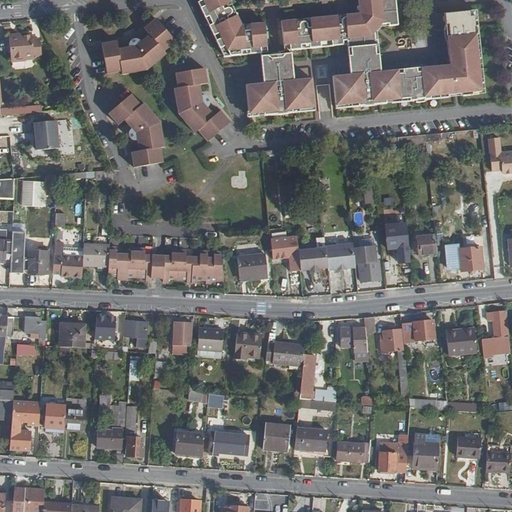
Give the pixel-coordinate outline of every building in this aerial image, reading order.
[(212,28),(222,47),(226,47),(229,55),(244,54),(244,50),(252,49),(253,53),(264,52),(263,46),(270,46),(267,21),(244,23),(232,0),(203,0),(199,2),(209,21),(213,19),(216,26),(212,28)] [(361,0),(362,9),(381,23),(392,21),(392,24),(401,23),(398,0),(361,0)] [(485,89),(484,71),(482,67),(478,67),(478,62),(483,62),(482,51),(477,52),(476,42),(481,42),(480,32),(481,32),(481,23),(479,23),(477,13),(473,14),(472,8),(447,11),(452,59),(457,63),(453,66),(435,68),(435,64),(424,65),(424,70),(417,70),(417,67),(406,67),(406,71),(401,71),(401,67),(388,68),(388,71),(373,72),(373,76),(363,77),(362,73),(345,75),(345,73),(336,74),(338,101),(354,100),(354,102),(361,102),(361,105),(377,104),(377,97),(403,95),(404,97),(412,96),(412,99),(418,98),(419,100),(427,100),(433,97),(433,94),(458,92),(458,87),(463,86),(463,91),(485,89)] [(312,43),(312,47),(324,45),(323,39),(334,39),(334,44),(346,43),(345,39),(350,38),(351,50),(382,47),(381,38),(378,38),(377,27),(357,12),(284,18),(286,43),(292,42),(293,48),(304,47),(304,43),(312,43)] [(153,31),(144,38),(142,37),(138,37),(134,41),(134,44),(120,47),(117,40),(103,43),(110,72),(125,68),(126,72),(142,68),(142,66),(150,64),(156,58),(158,60),(169,49),(168,47),(179,36),(159,14),(148,24),(153,31)] [(43,54),(42,38),(34,39),(33,31),(10,33),(12,59),(26,58),(26,55),(43,54)] [(204,93),(201,79),(210,77),(206,63),(177,68),(180,83),(178,84),(180,100),(182,100),(183,107),(189,114),(187,116),(198,128),(201,126),(211,138),(234,120),(223,108),(217,113),(209,104),(211,102),(211,101),(212,98),(211,96),(210,95),(207,93),(204,93)] [(317,104),(315,77),(304,78),(304,80),(289,81),(289,84),(277,85),(277,82),(263,84),(263,82),(250,84),(251,106),(252,107),(265,106),(265,110),(274,109),(274,111),(280,113),(290,113),(290,106),(317,104)] [(158,123),(157,115),(152,110),(153,108),(142,97),(140,99),(131,89),(110,110),(119,120),(124,115),(133,123),(131,126),(131,128),(131,131),(135,134),(139,134),(140,146),(133,148),(137,163),(165,155),(161,141),(164,140),(160,123),(158,123)] [(21,113),(20,107),(2,109),(2,115),(21,113)] [(61,147),(59,120),(36,121),(39,149),(61,147)] [(427,140),(427,132),(399,135),(400,142),(427,140)] [(511,149),(501,150),(503,170),(506,172),(511,171),(511,149)] [(88,178),(88,171),(59,173),(59,180),(88,178)] [(59,180),(59,173),(50,174),(50,186),(59,187),(59,180)] [(0,193),(16,193),(17,176),(0,177),(0,193)] [(109,185),(109,177),(100,177),(99,185),(109,185)] [(21,206),(42,207),(43,180),(22,180),(21,206)] [(419,196),(426,195),(425,185),(418,186),(419,196)] [(54,226),(64,226),(65,213),(55,212),(54,226)] [(396,248),(396,262),(408,261),(407,221),(385,221),(385,249),(396,248)] [(81,254),(82,228),(66,227),(65,253),(81,254)] [(26,272),(28,230),(15,229),(14,240),(14,261),(13,272),(26,272)] [(439,252),(437,234),(419,235),(421,254),(439,252)] [(301,250),(299,235),(274,237),(276,257),(292,256),(294,270),(303,269),(301,250)] [(14,261),(14,240),(0,240),(0,262),(7,263),(8,261),(14,261)] [(111,245),(112,243),(86,242),(85,256),(85,264),(111,265),(111,245)] [(356,247),(355,242),(337,244),(337,242),(328,242),(328,247),(331,267),(331,269),(340,268),(339,265),(347,264),(348,267),(358,266),(357,261),(356,247)] [(126,281),(127,253),(118,253),(118,246),(111,245),(111,265),(110,276),(120,276),(120,281),(126,281)] [(383,278),(381,260),(379,260),(377,245),(356,247),(357,261),(362,261),(363,280),(359,280),(360,291),(366,290),(365,280),(383,278)] [(139,276),(141,247),(133,246),(133,253),(127,253),(126,281),(131,281),(131,276),(139,276)] [(484,267),(483,246),(461,248),(463,270),(472,269),(472,271),(475,271),(475,268),(484,267)] [(155,277),(156,254),(148,254),(148,247),(141,247),(139,276),(149,277),(148,281),(155,282),(155,277)] [(331,267),(328,247),(301,250),(303,269),(331,267)] [(181,278),(182,248),(175,248),(175,255),(168,254),(166,282),(172,283),(172,278),(181,278)] [(194,283),(195,256),(190,256),(190,249),(182,248),(181,278),(189,278),(190,283),(194,283)] [(50,273),(51,250),(31,249),(30,272),(50,273)] [(210,279),(211,250),(204,249),(204,256),(195,256),(194,283),(200,283),(201,279),(210,279)] [(227,281),(224,250),(217,250),(217,256),(211,256),(212,250),(211,250),(210,279),(209,284),(219,284),(220,280),(227,281)] [(270,275),(269,253),(239,254),(241,276),(270,275)] [(166,282),(168,254),(156,254),(155,277),(166,277),(166,282)] [(85,264),(85,256),(55,255),(54,272),(63,273),(63,275),(84,276),(85,264)] [(344,268),(344,276),(353,276),(353,268),(344,268)] [(511,333),(508,309),(491,310),(492,320),(499,319),(500,334),(486,336),(488,354),(496,354),(496,345),(511,343),(511,333)] [(379,328),(377,313),(368,314),(369,324),(369,329),(379,328)] [(117,338),(118,315),(103,314),(102,338),(117,338)] [(0,333),(8,334),(9,316),(0,315),(0,333)] [(16,334),(17,316),(9,316),(8,334),(16,334)] [(49,337),(50,321),(44,321),(44,317),(28,316),(27,332),(43,332),(43,337),(49,337)] [(195,343),(197,320),(179,319),(176,347),(183,347),(183,342),(195,343)] [(439,338),(437,319),(406,321),(408,340),(439,338)] [(150,337),(151,320),(128,320),(128,336),(141,336),(141,342),(149,342),(149,337),(150,337)] [(88,345),(89,323),(64,321),(63,343),(74,344),(88,345)] [(369,329),(369,324),(345,325),(345,344),(358,344),(358,350),(371,350),(369,329)] [(482,350),(479,325),(466,327),(466,328),(450,330),(453,353),(482,350)] [(225,349),(227,328),(203,326),(202,347),(225,349)] [(407,353),(404,327),(386,328),(387,337),(385,337),(386,349),(401,348),(404,379),(412,379),(409,353),(407,353)] [(264,355),(267,332),(241,329),(238,356),(249,357),(250,353),(264,355)] [(160,350),(161,336),(154,336),(153,349),(160,350)] [(308,352),(309,344),(280,340),(277,361),(306,365),(308,352)] [(73,351),(74,344),(63,343),(48,342),(48,349),(73,351)] [(16,343),(16,355),(35,355),(35,344),(16,343)] [(313,399),(317,354),(308,352),(306,365),(303,398),(313,399)] [(129,355),(129,380),(139,380),(140,355),(129,355)] [(169,376),(170,359),(160,359),(158,376),(169,376)] [(340,400),(340,386),(331,385),(331,388),(319,388),(318,399),(319,399),(340,400)] [(16,405),(17,388),(0,387),(0,397),(2,398),(0,418),(15,419),(16,405)] [(127,421),(129,397),(122,397),(122,393),(115,393),(115,389),(105,389),(103,419),(127,421)] [(376,403),(375,393),(362,392),(361,402),(376,403)] [(452,408),(451,398),(413,395),(414,405),(428,406),(449,408),(452,408)] [(90,404),(91,397),(70,396),(70,402),(90,404)] [(43,424),(44,400),(34,400),(32,424),(43,424)] [(507,401),(498,402),(499,410),(508,409),(507,401)] [(68,427),(70,406),(70,404),(51,402),(49,426),(68,427)] [(137,424),(139,403),(131,402),(129,423),(137,424)] [(486,410),(487,403),(471,402),(471,409),(486,410)] [(34,448),(35,431),(27,430),(27,428),(21,428),(22,405),(16,405),(15,419),(13,447),(34,448)] [(88,429),(90,408),(70,406),(68,427),(88,429)] [(449,417),(449,408),(428,406),(428,415),(449,417)] [(476,433),(478,417),(456,414),(454,430),(476,433)] [(290,447),(292,423),(267,422),(265,446),(290,447)] [(125,445),(126,425),(113,425),(113,427),(103,427),(103,433),(100,433),(100,444),(125,445)] [(331,449),(332,429),(307,427),(306,448),(331,449)] [(207,453),(208,432),(181,430),(179,451),(207,453)] [(223,451),(225,432),(212,431),(211,451),(223,451)] [(443,467),(444,440),(430,439),(431,432),(420,431),(419,466),(443,467)] [(248,453),(249,433),(225,432),(223,451),(248,453)] [(411,471),(413,433),(405,432),(403,452),(384,451),(383,468),(411,471)] [(146,455),(147,443),(143,443),(144,436),(131,435),(129,454),(146,455)] [(486,456),(486,436),(462,435),(461,455),(486,456)] [(373,460),(374,442),(343,440),(342,453),(353,454),(352,459),(373,460)] [(511,469),(511,450),(491,449),(490,468),(511,469)] [(45,511),(47,501),(47,489),(17,487),(15,511),(45,511)] [(143,511),(144,497),(116,496),(115,511),(143,511)] [(203,511),(204,499),(186,498),(184,511),(203,511)] [(73,511),(74,503),(47,501),(45,511),(73,511)] [(102,511),(103,505),(74,503),(73,511),(102,511)]
